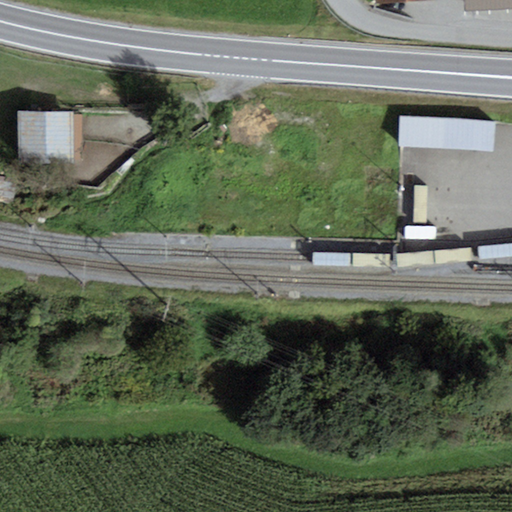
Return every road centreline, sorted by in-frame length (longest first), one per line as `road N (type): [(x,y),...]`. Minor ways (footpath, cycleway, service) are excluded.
road 1 (primary): [(511,76),(110,45),(0,24)]
road 2 (residential): [(511,39),(389,30),(342,0)]
road 3 (unknown): [(237,56),(177,138),(189,160),(226,180)]
